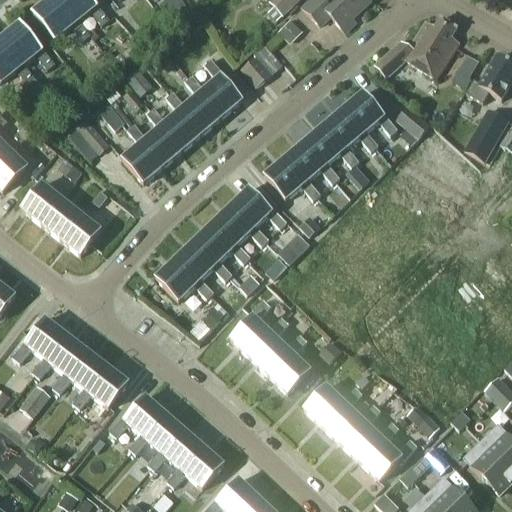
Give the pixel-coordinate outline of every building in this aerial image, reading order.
[(87,0),(54,0),(54,1),(75,27),(79,24),(90,15),(96,10),(87,0)] [(301,0),(274,0),(268,6),(273,11),(268,17),(275,25),(301,0)] [(328,19),(342,34),(352,25),(350,22),(368,5),(364,0),(333,0),(325,8),(317,0),(312,0),(301,11),(318,29),(328,19)] [(54,1),(33,17),(55,44),(71,30),(75,27),(54,1)] [(190,14),(182,3),(165,15),(173,27),(190,14)] [(96,10),(90,15),(103,30),(110,24),(98,8),(96,10)] [(199,21),(189,28),(194,36),(205,29),(199,21)] [(455,32),(439,22),(434,28),(426,23),(409,51),(399,45),(372,68),(384,82),(405,64),(435,82),(459,44),(451,39),(455,32)] [(277,37),(290,49),(303,36),(290,23),(277,37)] [(75,27),(71,30),(83,46),(91,40),(79,24),(75,27)] [(20,28),(0,43),(0,45),(21,71),(24,68),(36,59),(41,54),(20,28)] [(0,45),(0,87),(0,88),(16,75),(21,71),(0,45)] [(241,74),(257,92),(283,70),(265,48),(254,58),(256,61),(241,74)] [(41,54),(36,59),(46,72),(48,74),(56,68),(43,52),(41,54)] [(478,64),(466,57),(450,86),(462,93),(478,64)] [(511,67),(497,59),(479,90),(471,86),(467,94),(483,103),(487,95),(501,103),(511,83),(511,67)] [(212,64),(205,70),(216,84),(221,80),(222,80),(224,79),(212,64)] [(21,71),(16,75),(23,83),(27,87),(29,90),(37,83),(24,68),(21,71)] [(148,93),(134,75),(126,82),(141,99),(148,93)] [(192,81),(186,87),(197,100),(201,97),(205,94),(193,80),(192,81)] [(205,94),(201,97),(222,122),(242,105),(222,80),(221,80),(216,84),(205,94)] [(144,111),(131,95),(123,101),(137,117),(144,111)] [(172,98),(166,103),(178,117),(181,114),(182,114),(184,112),(185,111),(173,97),(172,98)] [(185,111),(182,114),(203,139),(222,122),(201,97),(197,100),(185,111)] [(363,97),(343,114),(364,140),(367,137),(368,137),(380,127),(385,122),(384,121),(363,97)] [(63,120),(74,110),(69,103),(57,113),(63,120)] [(110,109),(100,117),(116,135),(125,127),(110,109)] [(431,129),(408,110),(395,125),(418,144),(431,129)] [(508,124),(491,112),(467,149),(484,160),(508,124)] [(153,114),(147,119),(159,133),(162,130),(166,127),(154,113),(153,114)] [(166,127),(162,130),(183,155),(203,139),(182,114),(178,117),(166,127)] [(343,114),(323,131),(345,156),(348,153),(360,143),(364,140),(343,114)] [(385,122),(380,127),(391,140),(398,134),(394,130),(385,120),(384,121),(385,122)] [(109,149),(91,128),(87,124),(68,140),(90,166),(109,149)] [(511,125),(499,148),(511,155),(511,125)] [(134,130),(128,135),(140,149),(143,147),(147,143),(135,129),(134,130)] [(147,143),(143,147),(164,172),(183,155),(162,130),(159,133),(147,143)] [(323,131),(304,147),(325,172),(328,170),(329,169),(341,159),(345,156),(323,131)] [(7,153),(11,157),(25,143),(18,137),(4,151),(7,153)] [(364,140),(360,143),(371,156),(379,150),(368,137),(367,137),(364,140)] [(140,149),(123,164),(144,189),(164,172),(143,147),(140,149)] [(304,147),(285,163),(306,189),(309,186),(322,175),(325,172),(304,147)] [(26,172),(11,157),(7,153),(0,160),(0,193),(3,196),(26,172)] [(345,156),(341,159),(352,172),(359,166),(348,153),(345,156)] [(285,163),(264,180),(285,206),(302,192),(306,189),(285,163)] [(40,165),(30,174),(35,180),(45,170),(40,165)] [(75,187),(82,178),(65,165),(58,174),(75,187)] [(325,172),(322,175),(333,189),(340,183),(329,169),(328,170),(325,172)] [(363,178),(356,184),(363,192),(370,185),(363,178)] [(306,189),(302,192),(313,205),(321,199),(318,196),(309,186),(306,189)] [(40,228),(60,203),(40,188),(21,213),(40,228)] [(249,193),(230,211),(253,235),(256,232),(267,221),(272,217),(271,216),(249,193)] [(107,200),(101,195),(93,205),(99,211),(107,200)] [(60,243),(79,218),(60,203),(40,228),(60,243)] [(230,211),(212,229),(234,253),(238,249),(249,238),(253,235),(230,211)] [(272,217),(267,221),(280,234),(287,228),(274,214),(271,216),(272,217)] [(79,218),(60,243),(80,258),(99,233),(79,218)] [(321,230),(311,220),(299,232),(309,242),(321,230)] [(212,229),(193,247),(216,270),(219,267),(220,267),(231,256),(234,253),(212,229)] [(253,235),(249,238),(262,251),(269,245),(267,243),(256,232),(253,235)] [(193,247),(175,264),(197,288),(201,285),(201,284),(213,273),(216,270),(193,247)] [(288,248),(278,258),(290,270),(300,260),(288,248)] [(234,253),(231,256),(244,269),(251,263),(238,249),(234,253)] [(175,264),(155,283),(178,306),(194,291),(197,288),(175,264)] [(216,270),(213,273),(226,286),(233,280),(220,267),(219,267),(216,270)] [(278,281),(270,272),(265,277),(273,286),(278,281)] [(197,288),(194,291),(207,304),(214,298),(201,284),(201,285),(197,288)] [(0,288),(0,320),(16,301),(0,288)] [(264,305),(251,319),(253,321),(258,325),(271,312),(264,305)] [(215,311),(202,324),(211,332),(224,320),(215,311)] [(253,321),(230,344),(250,363),(272,339),(269,336),(258,325),(253,321)] [(282,322),(269,336),(272,339),(276,343),(289,329),(282,322)] [(45,323),(26,349),(32,353),(31,354),(44,363),(46,366),(67,339),(45,323)] [(67,339),(46,366),(51,369),(64,379),(67,381),(87,355),(67,339)] [(272,339),(250,363),(268,381),(291,357),(287,353),(276,343),(272,339)] [(300,340),(287,353),(291,357),(295,360),(307,347),(300,340)] [(329,368),(341,356),(331,346),(319,358),(329,368)] [(24,347),(13,362),(20,367),(31,354),(32,353),(26,349),(24,347)] [(87,355),(67,381),(71,385),(84,394),(87,397),(107,371),(87,355)] [(291,357),(268,381),(288,399),(310,376),(295,360),(291,357)] [(44,363),(33,378),(40,383),(51,369),(46,366),(44,363)] [(107,371),(87,397),(91,400),(109,413),(129,387),(107,371)] [(64,379),(53,393),(60,398),(71,385),(67,381),(64,379)] [(511,396),(498,382),(485,395),(504,415),(511,407),(511,396)] [(19,414),(33,424),(50,401),(36,390),(19,414)] [(326,390),(304,414),(323,432),(346,409),(343,406),(326,390)] [(355,393),(343,406),(346,409),(350,413),(363,399),(355,393)] [(10,403),(0,394),(0,413),(1,414),(10,403)] [(84,394),(73,408),(80,414),(91,400),(87,397),(84,394)] [(146,401),(124,425),(129,429),(141,440),(144,443),(144,442),(166,418),(146,401)] [(346,409),(323,432),(341,450),(364,426),(361,423),(350,413),(346,409)] [(374,410),(361,423),(364,426),(368,430),(381,417),(374,410)] [(471,425),(462,416),(457,422),(465,430),(471,425)] [(144,442),(144,443),(148,446),(160,456),(163,459),(185,435),(166,418),(144,442)] [(418,430),(429,443),(440,433),(428,420),(418,430)] [(465,430),(457,422),(451,427),(459,436),(465,430)] [(122,423),(110,437),(117,443),(129,429),(124,425),(122,423)] [(364,426),(341,450),(360,468),(383,444),(379,441),(368,430),(364,426)] [(392,427),(379,441),(383,444),(386,448),(400,434),(392,427)] [(511,443),(500,431),(482,447),(511,477),(511,443)] [(185,435),(163,459),(167,463),(179,473),(182,476),(204,452),(185,435)] [(141,440),(129,453),(136,459),(148,446),(144,443),(141,440)] [(31,444),(26,450),(36,458),(45,448),(39,443),(31,444)] [(383,444),(360,468),(379,486),(402,463),(402,462),(398,458),(386,448),(383,444)] [(411,445),(398,458),(402,462),(402,463),(405,465),(418,451),(411,445)] [(465,464),(484,483),(500,500),(511,488),(511,477),(482,447),(465,464)] [(204,452),(182,476),(186,479),(202,494),(224,469),(204,452)] [(425,462),(424,462),(431,469),(441,479),(451,470),(434,453),(427,460),(425,462)] [(160,456),(148,470),(155,476),(167,463),(163,459),(160,456)] [(420,480),(411,471),(405,477),(414,486),(420,480)] [(179,473),(167,486),(174,492),(186,479),(182,476),(179,473)] [(414,486),(405,477),(400,483),(408,491),(414,486)] [(239,484),(217,507),(222,511),(248,511),(258,502),(239,484)] [(472,511),(464,503),(446,484),(429,501),(439,511),(472,511)] [(63,501),(58,509),(63,511),(72,511),(78,504),(77,503),(67,496),(63,501)] [(374,508),(377,511),(397,511),(384,498),(374,508)] [(417,511),(439,511),(429,501),(417,511)] [(268,511),(258,502),(248,511),(268,511)]
